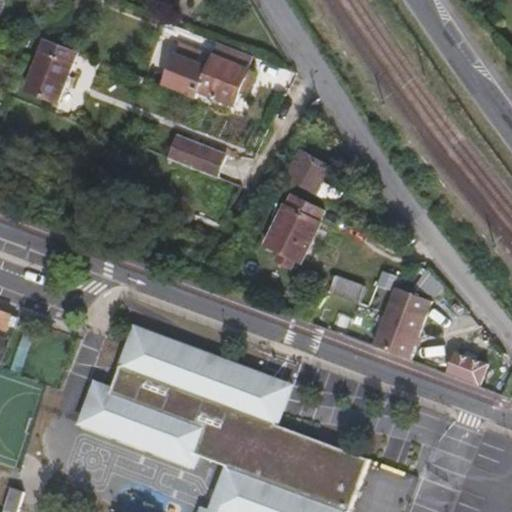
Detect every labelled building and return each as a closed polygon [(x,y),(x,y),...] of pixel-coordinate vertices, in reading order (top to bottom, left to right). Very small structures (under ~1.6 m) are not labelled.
[(56,102),(71,61),(36,47),(20,88),(56,102)] [(208,58),(185,47),(181,54),(205,65),(208,58)] [(230,103),(246,69),(211,53),(208,58),(205,65),(181,54),(167,83),(193,96),(196,88),(230,103)] [(227,154),(177,135),(168,158),(218,178),(227,154)] [(324,179),(332,164),(300,147),(286,172),(349,206),(355,196),(324,179)] [(309,235),(317,219),(316,218),(321,207),(288,192),(284,201),(282,200),(263,241),(279,249),(275,255),(291,263),(293,257),(298,259),(299,256),(309,261),(319,240),(309,235)] [(360,299),(366,283),(336,273),(331,289),(360,299)] [(377,344),(414,357),(434,303),(397,290),(377,344)] [(11,311),(0,307),(0,322),(7,325),(11,311)] [(351,511),(371,461),(277,425),(292,386),(134,326),(127,343),(111,386),(95,380),(77,426),(191,470),(197,455),(223,465),(206,510),(198,507),(196,511),(351,511)]
